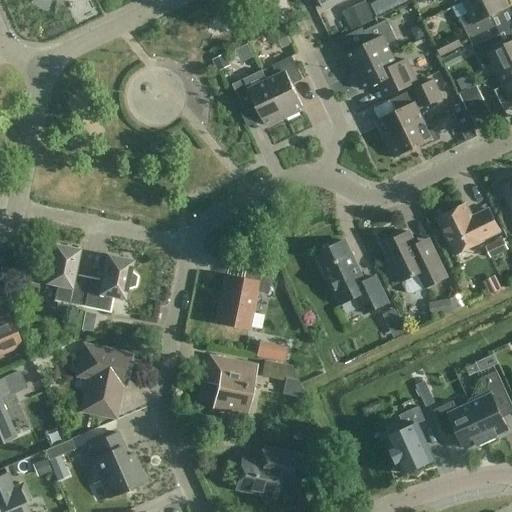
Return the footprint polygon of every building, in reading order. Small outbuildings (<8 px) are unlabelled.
[(504,0),(469,0),(464,3),(469,14),(459,18),(469,40),(496,27),(491,16),(508,7),(504,0)] [(353,73),(392,55),(387,45),(396,40),(387,20),(364,31),(369,42),(347,53),(348,56),(346,58),(353,73)] [(303,21),(297,24),(302,33),(307,31),(303,21)] [(416,41),(427,36),(421,25),(411,30),(416,41)] [(282,49),(292,44),(283,27),(274,31),(282,49)] [(441,57),(462,46),(462,47),(467,45),(466,42),(462,44),(457,33),(435,44),(441,57)] [(498,75),(511,68),(511,41),(505,45),(500,34),(473,47),(483,69),(493,64),(498,75)] [(218,72),(231,66),(225,54),(212,61),(218,72)] [(392,55),(353,73),(361,89),(363,88),(365,91),(378,85),(384,99),(417,83),(406,60),(396,65),(392,55)] [(268,80),(286,118),(301,111),(300,109),(303,107),(292,85),(303,80),(292,57),(272,66),(277,76),(268,80)] [(511,68),(498,75),(504,86),(494,91),(504,112),(511,108),(511,68)] [(265,125),(268,124),(269,126),(286,118),(268,80),(263,70),(232,85),(243,108),(254,103),(265,125)] [(385,140),(424,121),(418,111),(443,99),(433,80),(391,100),(396,111),(376,121),(385,140)] [(459,95),(467,111),(480,105),(472,88),(459,95)] [(466,141),(477,136),(461,103),(450,109),(466,141)] [(468,111),(476,127),(488,121),(481,105),(468,111)] [(436,128),(429,132),(424,121),(385,140),(395,159),(432,141),(433,143),(441,139),(436,128)] [(511,181),(501,187),(511,210),(511,181)] [(471,218),(465,205),(438,218),(456,255),(483,242),(482,241),(500,232),(489,210),(471,218)] [(409,232),(382,245),(400,283),(401,282),(406,293),(411,295),(447,278),(428,240),(416,246),(409,232)] [(365,283),(345,241),(317,255),(341,305),(356,297),(364,314),(388,303),(376,277),(365,283)] [(79,306),(85,278),(73,276),(79,250),(53,245),(50,256),(42,258),(41,267),(47,272),(45,284),(57,286),(54,300),(79,306)] [(134,287),(136,277),(129,272),(132,261),(106,256),(101,281),(89,279),(83,306),(108,312),(111,297),(124,300),(126,289),(134,287)] [(272,270),(245,264),(242,280),(225,276),(215,323),(248,329),(255,291),(267,294),(272,270)] [(0,354),(20,346),(9,318),(0,322),(0,354)] [(123,385),(129,356),(88,347),(82,376),(89,377),(82,410),(114,417),(121,384),(123,385)] [(485,359),(489,368),(498,364),(494,355),(485,359)] [(246,415),(256,367),(209,357),(204,383),(216,385),(211,408),(246,415)] [(288,381),(283,364),(264,360),(262,370),(261,376),(288,381)] [(468,400),(470,405),(487,442),(497,437),(496,435),(508,430),(500,413),(511,408),(511,405),(496,371),(480,379),(486,392),(468,400)] [(0,403),(0,398),(10,395),(2,378),(0,379),(0,443),(14,437),(0,403)] [(420,397),(430,392),(425,381),(415,386),(420,397)] [(453,402),(434,410),(444,432),(455,427),(465,450),(477,444),(478,446),(487,442),(470,405),(457,411),(453,402)] [(416,425),(387,438),(404,474),(433,461),(416,425)] [(108,498),(144,482),(132,454),(127,456),(117,433),(91,444),(96,457),(91,459),(108,498)] [(66,452),(62,443),(43,451),(48,461),(49,460),(54,471),(63,467),(59,456),(66,452)] [(293,483),(299,455),(262,447),(259,462),(241,458),(235,490),(274,498),(278,480),(293,483)] [(32,465),(37,477),(50,472),(45,460),(32,465)] [(0,511),(28,511),(24,503),(28,501),(21,485),(12,489),(6,474),(0,476),(0,511)]
